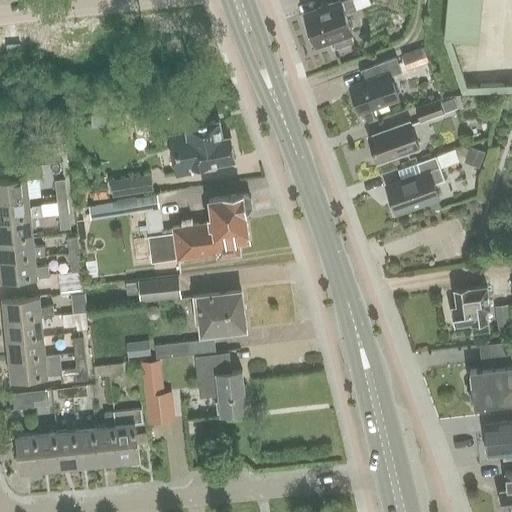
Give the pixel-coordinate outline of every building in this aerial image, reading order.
[(346,12),(355,9),(351,0),(346,0),(334,4),(332,0),(318,5),(320,8),(305,13),(315,43),(334,37),(337,45),(353,40),(349,31),(352,30),(346,12)] [(453,0),(453,37),(488,38),(489,0),(453,0)] [(428,58),(424,47),(407,53),(408,56),(402,58),(405,66),(428,58)] [(394,85),(405,81),(396,56),(373,65),(375,71),(377,76),(350,86),(360,112),(399,98),(394,85)] [(420,122),(443,113),(439,101),(415,110),(420,122)] [(105,115),(91,117),(92,128),(106,127),(105,115)] [(208,163),(234,158),(230,139),(223,140),(219,121),(184,128),(186,133),(169,136),(177,177),(195,173),(193,168),(209,165),(208,163)] [(378,162),(420,147),(410,121),(369,136),(378,162)] [(479,168),(485,152),(470,146),(464,162),(479,168)] [(435,184),(446,180),(441,168),(460,161),(456,148),(417,162),(421,173),(387,186),(397,212),(440,196),(435,184)] [(0,201),(30,198),(28,180),(43,178),(42,166),(10,169),(11,180),(0,181),(0,201)] [(113,197),(114,197),(154,190),(151,174),(111,181),(113,197)] [(56,195),(65,194),(64,179),(54,180),(56,195)] [(153,262),(177,259),(217,254),(218,257),(241,254),(239,243),(250,241),(246,215),(248,214),(252,209),(251,198),(246,193),(209,199),(211,218),(209,218),(209,223),(173,228),(174,232),(149,236),(153,262)] [(58,215),(68,214),(65,194),(56,195),(58,215)] [(102,204),(89,206),(92,221),(104,219),(146,213),(149,233),(164,230),(158,195),(102,204)] [(42,204),(31,205),(30,198),(0,201),(0,220),(32,217),(43,216),(42,204)] [(58,215),(60,228),(69,227),(68,214),(58,215)] [(0,241),(34,238),(32,217),(0,220),(0,241)] [(76,237),(66,238),(67,253),(77,252),(76,237)] [(44,245),(35,246),(34,238),(0,241),(0,260),(36,256),(45,255),(44,245)] [(67,253),(69,267),(79,266),(77,252),(67,253)] [(48,263),(37,265),(36,256),(0,260),(0,279),(0,280),(50,275),(48,263)] [(140,293),(141,304),(181,299),(179,277),(139,281),(140,293)] [(139,281),(126,283),(127,294),(140,293),(139,281)] [(82,282),(59,284),(60,295),(73,294),(83,293),(82,282)] [(486,308),(491,307),(488,284),(455,287),(457,304),(453,304),(455,322),(471,320),(472,331),(488,329),(486,308)] [(201,334),(246,329),(242,291),(193,297),(195,311),(199,310),(201,334)] [(85,312),(83,293),(73,294),(75,313),(85,312)] [(4,321),(42,317),(41,307),(40,297),(2,301),(4,321)] [(511,325),(509,305),(495,306),(498,333),(511,330),(511,325)] [(53,306),(41,307),(42,317),(54,315),(53,306)] [(147,313),(147,314),(148,315),(148,316),(149,317),(150,318),(151,319),(152,319),(153,319),(154,319),(156,319),(157,318),(158,318),(159,317),(159,315),(159,314),(160,313),(159,312),(159,311),(158,310),(157,309),(156,308),(155,307),(154,307),(152,307),(151,308),(150,308),(149,309),(148,310),(148,311),(147,313)] [(85,312),(75,313),(77,328),(86,327),(85,312)] [(6,340),(44,336),(42,317),(4,321),(6,340)] [(8,360),(46,356),(44,336),(6,340),(8,360)] [(73,338),(75,353),(85,352),(84,337),(73,338)] [(215,339),(155,345),(157,360),(191,356),(195,355),(217,353),(216,345),(215,339)] [(142,341),(125,343),(128,359),(144,357),(142,341)] [(88,379),(85,352),(75,353),(76,368),(60,370),(61,382),(88,379)] [(217,353),(195,355),(198,377),(216,375),(228,373),(225,352),(217,353)] [(55,355),(46,356),(48,375),(57,374),(55,355)] [(10,380),(48,375),(46,356),(8,360),(10,380)] [(161,360),(142,362),(149,424),(160,423),(157,392),(164,392),(161,360)] [(124,363),(108,365),(109,375),(126,373),(124,363)] [(511,364),(472,368),(475,403),(511,399),(511,364)] [(96,377),(109,375),(108,365),(95,367),(96,377)] [(221,415),(247,412),(242,372),(228,373),(216,375),(221,415)] [(89,395),(88,385),(71,387),(72,397),(89,395)] [(71,387),(58,388),(59,398),(72,397),(71,387)] [(32,391),(33,401),(50,399),(48,389),(32,391)] [(34,407),(33,401),(32,391),(14,393),(15,409),(34,407)] [(139,461),(134,423),(133,421),(143,420),(142,408),(113,411),(118,463),(139,461)] [(99,465),(118,463),(113,411),(105,412),(106,426),(95,428),(99,465)] [(507,422),(486,424),(487,435),(511,432),(511,415),(507,416),(507,422)] [(79,467),(99,465),(95,428),(75,430),(79,467)] [(60,469),(79,467),(75,430),(56,431),(60,469)] [(41,471),(60,469),(56,431),(37,434),(41,471)] [(511,432),(487,435),(489,455),(504,454),(504,457),(511,455),(511,432)] [(21,473),(41,471),(37,434),(17,436),(21,473)] [(511,470),(504,472),(506,490),(500,490),(502,508),(511,506),(511,470)]
